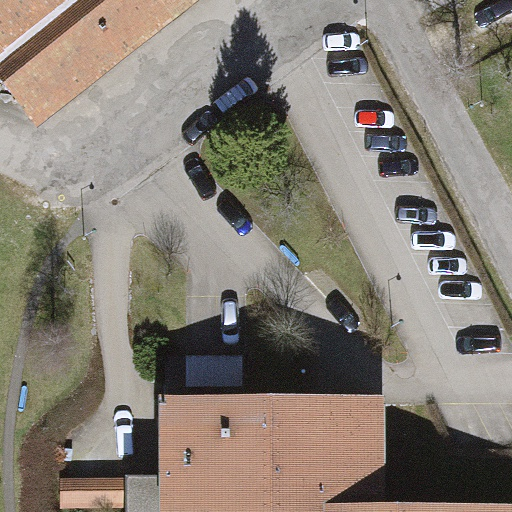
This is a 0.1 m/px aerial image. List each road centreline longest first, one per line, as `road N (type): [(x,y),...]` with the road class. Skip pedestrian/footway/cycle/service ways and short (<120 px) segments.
road 1 (residential): [(56,163),(218,242),(333,347),(385,379),(511,380)]
road 2 (residential): [(511,266),(370,0)]
road 3 (residential): [(309,0),(56,163)]
